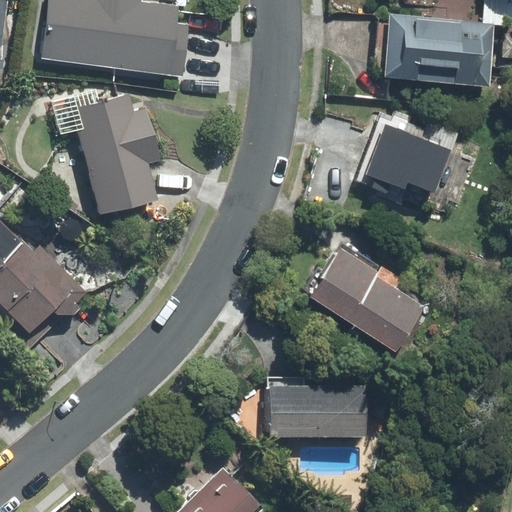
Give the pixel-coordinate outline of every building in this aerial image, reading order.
[(158,76),(167,11),(88,0),(47,0),(39,60),(158,76)] [(479,88),(485,27),(385,17),(379,77),(479,88)] [(119,102),(66,114),(90,216),(145,203),(135,159),(145,157),(135,113),(122,116),(119,102)] [(422,196),(438,154),(376,130),(360,172),(422,196)] [(0,234),(0,313),(22,337),(70,292),(33,253),(25,261),(0,234)] [(391,351),(417,310),(330,254),(303,295),(391,351)] [(358,438),(359,392),(260,390),(259,436),(358,438)] [(212,473),(172,511),(236,511),(244,505),(212,473)]
